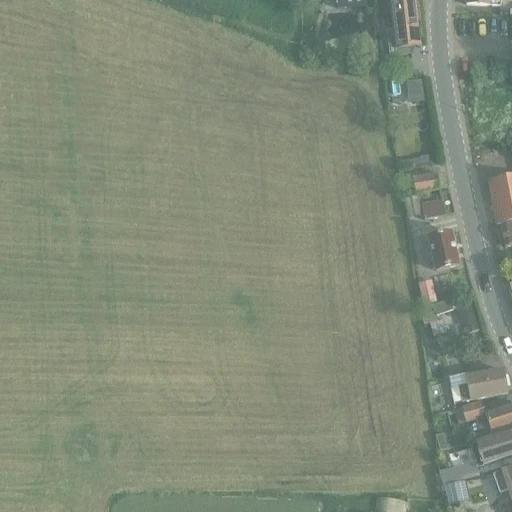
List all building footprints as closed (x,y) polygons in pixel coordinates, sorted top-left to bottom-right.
[(415,0),(374,0),(375,4),(391,3),(394,33),(387,34),(390,58),(411,56),(411,48),(421,47),(415,0)] [(466,0),(466,6),(500,8),(500,0),(466,0)] [(431,157),(402,163),(403,169),(432,163),(431,157)] [(403,197),(416,196),(440,191),(437,175),(413,180),(400,181),(403,197)] [(511,178),(488,183),(496,228),(500,227),(505,249),(511,247),(511,178)] [(420,217),(417,198),(403,200),(407,220),(420,217)] [(442,202),(420,206),(423,222),(445,218),(442,202)] [(459,267),(452,234),(428,239),(436,273),(459,267)] [(423,306),(437,303),(432,282),(418,286),(423,306)] [(467,303),(458,306),(456,303),(450,305),(449,304),(433,310),(434,312),(436,318),(456,310),(466,336),(478,332),(467,303)] [(443,321),(429,325),(433,338),(446,334),(443,321)] [(450,390),(453,406),(454,411),(453,412),(454,413),(483,406),(481,401),(508,395),(503,372),(465,379),(464,374),(448,379),(450,390)] [(480,439),(492,436),(511,429),(511,406),(485,414),(483,406),(454,413),(458,426),(464,424),(465,425),(475,422),(480,439)] [(511,433),(477,445),(483,466),(511,457),(511,433)] [(500,497),(511,493),(511,470),(507,472),(501,474),(501,476),(495,479),(500,497)] [(454,487),(442,489),(446,508),(458,505),(454,487)] [(376,511),(405,511),(406,504),(378,500),(376,511)]
